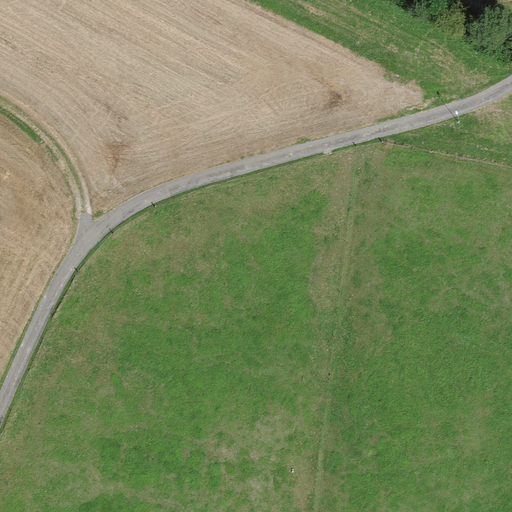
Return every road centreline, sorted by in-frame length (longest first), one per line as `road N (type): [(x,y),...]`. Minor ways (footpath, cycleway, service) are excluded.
road 1 (residential): [(0,403),(69,264),(132,206),(189,181),(418,120),(511,83)]
road 2 (track): [(89,239),(75,168),(46,128),(0,93)]
